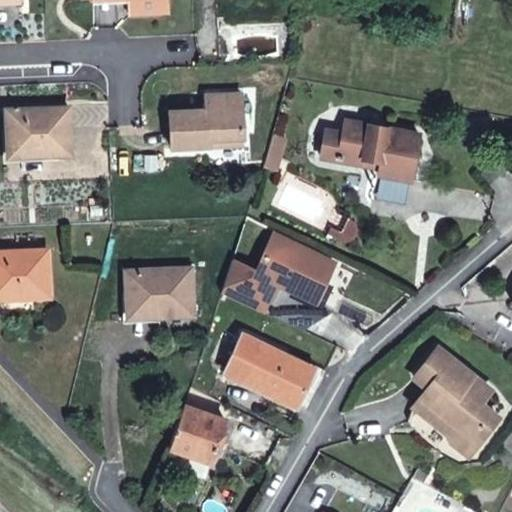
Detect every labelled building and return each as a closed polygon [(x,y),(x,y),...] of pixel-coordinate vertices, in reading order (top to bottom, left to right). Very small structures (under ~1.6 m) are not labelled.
[(127,0),(128,2),(128,13),(169,11),(167,0),(127,0)] [(241,92),(204,94),(205,109),(169,111),(171,148),(209,146),(209,139),(244,137),(241,92)] [(69,106),(7,109),(8,128),(8,148),(37,147),(37,155),(61,154),(71,154),(69,106)] [(420,133),(346,119),(343,132),(338,159),(362,163),(364,157),(380,161),(379,167),(378,173),(411,180),(420,133)] [(8,148),(8,128),(3,128),(4,161),(61,159),(61,154),(37,155),(9,156),(8,148)] [(338,159),(343,132),(326,128),(321,155),(338,159)] [(286,136),(274,133),(268,151),(281,155),(286,136)] [(244,137),(209,139),(209,146),(244,143),(244,137)] [(37,147),(8,148),(9,156),(37,155),(37,147)] [(281,155),(268,151),(264,165),(277,169),(281,155)] [(380,161),(364,157),(362,163),(379,167),(380,161)] [(310,298),(328,261),(273,236),(257,272),(232,261),(221,293),(263,311),(276,282),(310,298)] [(48,249),(0,251),(0,290),(17,289),(18,298),(50,296),(48,249)] [(328,261),(310,298),(336,310),(354,273),(328,261)] [(191,268),(126,271),(127,293),(128,309),(158,308),(158,316),(193,314),(191,268)] [(17,289),(0,290),(0,298),(18,298),(17,289)] [(158,308),(128,309),(127,293),(122,293),(123,323),(159,321),(158,316),(158,308)] [(288,354),(244,333),(226,371),(297,405),(308,383),(313,372),(286,359),(288,354)] [(492,389),(438,347),(414,377),(428,388),(414,406),(444,429),(471,451),(499,416),(481,402),(492,389)] [(326,369),(290,352),(288,354),(286,359),(313,372),(308,383),(313,386),(317,388),(326,369)] [(297,405),(226,371),(223,376),(294,410),(297,405)] [(313,386),(308,383),(297,405),(303,408),(313,386)] [(225,419),(183,404),(170,446),(211,460),(213,456),(219,436),(225,419)] [(471,451),(444,429),(448,443),(466,457),(471,451)] [(217,458),(224,438),(219,436),(213,456),(217,458)]
